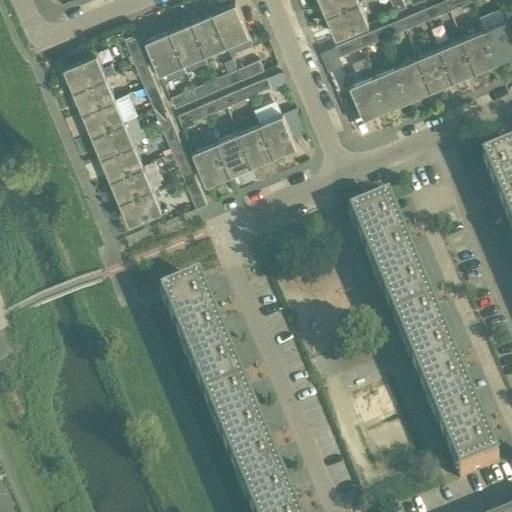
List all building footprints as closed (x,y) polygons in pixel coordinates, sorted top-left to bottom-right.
[(212,10),(226,43),(230,53),(252,44),(247,34),(249,33),(236,0),(212,10)] [(320,0),(326,13),(357,0),(320,0)] [(359,0),(357,0),(326,13),(336,36),(368,22),(359,0)] [(405,6),(402,0),(390,0),(395,11),(405,6)] [(427,18),(449,9),(445,0),(442,0),(423,8),(427,18)] [(471,0),(445,0),(449,9),(462,4),(471,0)] [(427,18),(423,8),(413,12),(400,17),(405,27),(427,18)] [(212,10),(190,19),(204,52),(226,43),(212,10)] [(395,31),(405,27),(400,17),(378,27),(382,37),(395,31)] [(511,31),(506,17),(483,27),(497,60),(511,53),(511,31)] [(190,19),(168,28),(182,61),(183,61),(186,70),(195,66),(191,57),(204,52),(190,19)] [(373,41),(382,37),(378,27),(356,36),(360,46),(373,41)] [(483,27),(461,36),(475,69),(497,60),(483,27)] [(168,28),(145,38),(163,80),(186,70),(183,61),(182,61),(168,28)] [(136,36),(125,40),(196,207),(207,202),(136,36)] [(360,46),(356,36),(334,45),(338,55),(360,46)] [(461,36),(439,45),(453,78),(475,69),(461,36)] [(439,45),(417,54),(431,87),(453,78),(439,45)] [(96,52),(64,65),(73,88),(106,74),(106,75),(115,71),(111,62),(102,66),(96,52)] [(417,54),(395,64),(408,97),(431,87),(417,54)] [(364,76),(350,82),(364,115),(386,106),(372,73),(373,73),(366,55),(353,61),(357,72),(362,70),(364,76)] [(259,58),(237,68),(241,78),(263,69),(259,58)] [(373,73),(372,73),(386,106),(408,97),(395,64),(373,73)] [(237,68),(171,95),(175,106),(241,78),(237,68)] [(106,74),(73,88),(83,110),(115,96),(106,75),(106,74)] [(266,76),(178,114),(183,124),(271,86),(266,76)] [(115,96),(83,110),(92,132),(124,119),(115,96)] [(282,111),(260,120),(274,153),(296,144),(282,111)] [(124,119),(92,132),(101,155),(134,141),(144,137),(135,114),(124,119)] [(260,120),(237,130),(251,163),(274,153),(260,120)] [(237,130),(215,139),(229,172),(251,163),(237,130)] [(215,139),(192,149),(206,182),(229,172),(215,139)] [(134,141),(101,155),(111,177),(143,163),(134,141)] [(511,152),(482,165),(511,235),(511,152)] [(143,163),(111,177),(120,199),(152,186),(149,178),(156,175),(157,171),(153,162),(150,161),(143,163)] [(152,186),(120,199),(129,221),(162,208),(152,186)] [(390,203),(350,220),(446,449),(460,479),(499,463),(493,449),(390,203)] [(201,282),(162,299),(224,449),(250,511),(297,511),(290,492),(271,449),(201,282)] [(0,487),(0,486),(0,510),(8,507),(0,487)]
